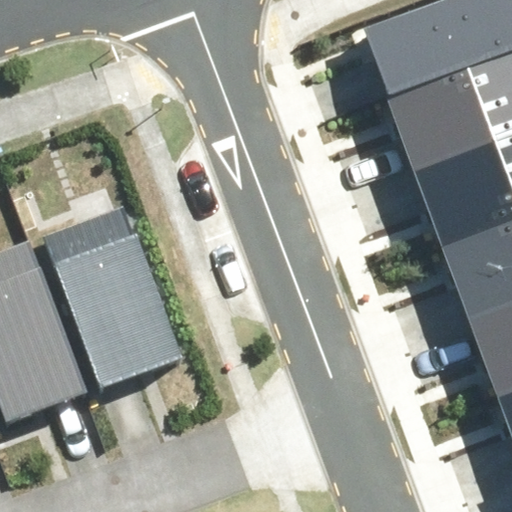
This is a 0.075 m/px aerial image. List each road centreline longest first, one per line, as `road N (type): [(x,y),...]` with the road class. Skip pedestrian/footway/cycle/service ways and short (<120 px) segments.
road 1 (residential): [(336,381),(190,0)]
road 2 (residential): [(336,381),(0,503)]
road 3 (residential): [(382,511),(336,381)]
